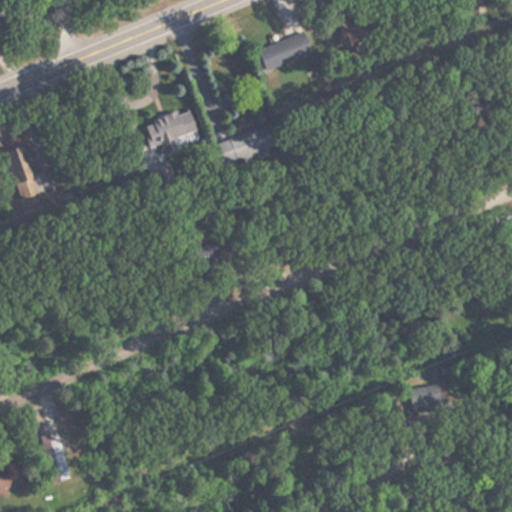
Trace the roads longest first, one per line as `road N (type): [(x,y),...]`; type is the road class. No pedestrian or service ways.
road 1 (residential): [(511,184),(0,409)]
road 2 (primary): [(0,90),(222,0)]
road 3 (residential): [(318,511),(375,481),(419,489),(440,511)]
